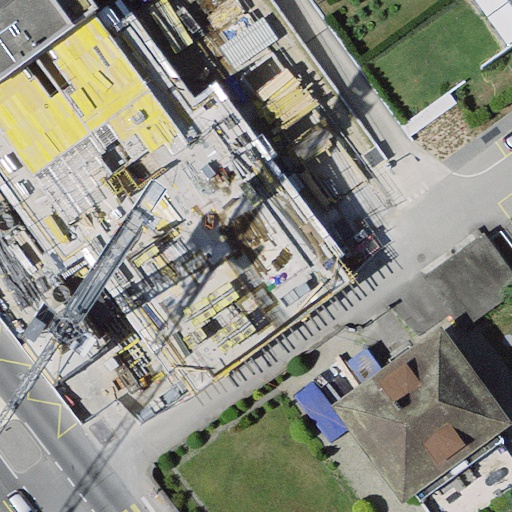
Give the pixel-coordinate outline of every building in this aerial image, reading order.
[(0,0),(0,91),(100,18),(87,0),(0,0)] [(263,116),(196,22),(82,103),(140,184),(211,134),(220,146),(263,116)] [(274,216),(220,254),(255,302),(308,264),(274,216)] [(511,306),(511,272),(491,242),(431,284),(468,337),(511,306)] [(210,253),(181,274),(220,328),(248,307),(210,253)] [(415,511),(511,445),(511,423),(450,334),(341,410),(412,511),(415,511)]
